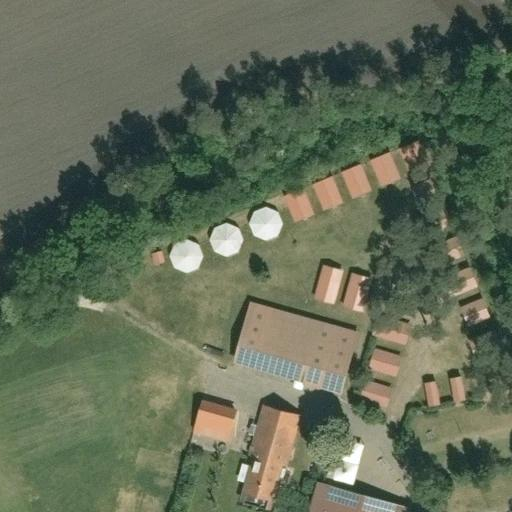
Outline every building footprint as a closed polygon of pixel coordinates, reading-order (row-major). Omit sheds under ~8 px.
[(256,302),(237,363),(340,393),(358,332),(256,302)] [(384,328),(383,353),(418,354),(418,328),(384,328)] [(377,376),(404,388),(412,367),(385,356),(377,376)] [(374,387),(368,408),(397,416),(403,396),(374,387)] [(237,410),(202,400),(193,432),(228,440),(237,410)] [(269,509),(272,498),(281,466),(287,467),(298,427),(261,417),(249,456),(255,458),(242,502),(269,509)] [(369,511),(322,498),(318,511),(369,511)]
